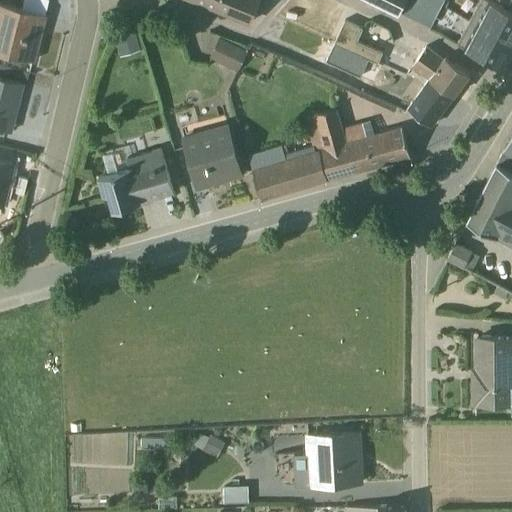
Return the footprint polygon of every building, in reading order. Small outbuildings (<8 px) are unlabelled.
[(190,0),(248,22),(256,0),(190,0)] [(369,0),(396,14),(403,0),(369,0)] [(403,0),(397,13),(502,70),(511,51),(511,15),(486,2),(475,23),(444,7),(447,2),(443,0),(403,0)] [(0,52),(31,61),(43,15),(0,3),(0,52)] [(343,20),(333,43),(377,62),(381,53),(356,41),(361,28),(343,20)] [(138,49),(133,33),(115,38),(120,54),(138,49)] [(245,51),(219,39),(210,58),(236,71),(245,51)] [(427,76),(452,95),(468,73),(444,56),(441,60),(424,47),(411,67),(426,78),(427,76)] [(359,57),(352,72),(372,82),(380,67),(359,57)] [(452,95),(427,76),(405,107),(430,125),(452,95)] [(21,84),(0,77),(0,129),(8,132),(21,84)] [(324,180),(409,156),(400,127),(373,134),(369,121),(342,128),(336,108),(304,118),(310,144),(313,143),(324,180)] [(240,174),(225,123),(181,136),(196,187),(240,174)] [(511,129),(495,162),(511,171),(511,129)] [(260,200),(324,180),(313,143),(310,144),(283,153),(279,144),(246,154),(260,200)] [(150,198),(172,192),(159,148),(125,158),(123,149),(122,149),(101,155),(106,174),(97,177),(102,194),(107,193),(112,209),(138,202),(139,203),(150,200),(150,198)] [(511,171),(495,162),(465,221),(511,244),(511,171)] [(477,255),(455,243),(446,260),(468,272),(477,255)] [(510,416),(511,415),(511,337),(476,337),(476,381),(472,381),(472,403),(509,404),(510,416)] [(303,435),(304,452),(304,453),(292,454),(294,485),(360,482),(357,432),(303,435)] [(215,458),(224,442),(209,434),(207,438),(199,433),(192,445),(215,458)] [(140,438),(140,449),(169,448),(169,439),(140,438)] [(222,486),(223,502),(246,501),(246,486),(222,486)] [(157,497),(157,509),(175,509),(176,497),(157,497)]
